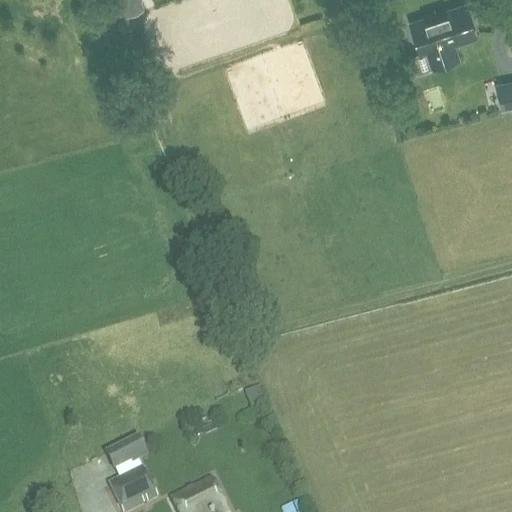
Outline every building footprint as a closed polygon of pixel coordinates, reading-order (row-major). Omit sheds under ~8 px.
[(114,0),(121,19),(143,10),(139,0),(114,0)] [(463,7),(410,24),(420,54),(412,57),(417,72),(431,68),(457,59),(451,44),(473,37),(463,7)] [(502,108),(511,106),(511,80),(497,83),(502,108)] [(137,439),(104,455),(113,474),(125,468),(130,465),(131,467),(136,464),(147,459),(139,443),(137,439)] [(125,468),(128,474),(107,485),(121,511),(128,511),(154,499),(136,464),(131,467),(130,465),(125,468)] [(224,511),(226,511),(210,481),(170,500),(176,511),(224,511)]
